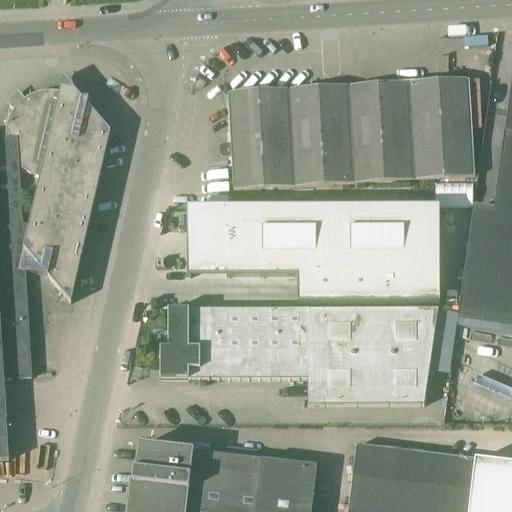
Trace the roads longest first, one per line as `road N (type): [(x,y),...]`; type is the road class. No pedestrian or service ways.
road 1 (unclassified): [(70,511),(179,27)]
road 2 (tertiary): [(179,27),(511,7)]
road 3 (tertiary): [(0,38),(179,27)]
